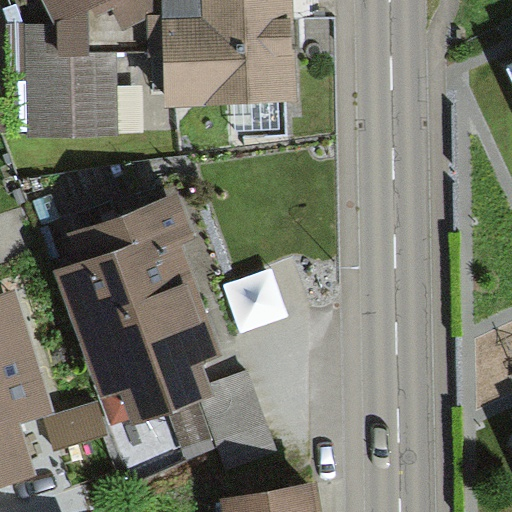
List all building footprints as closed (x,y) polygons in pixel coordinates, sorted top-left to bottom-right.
[(47,0),(56,17),(59,16),(59,22),(60,52),(117,50),(150,50),(149,14),(162,14),(161,0),(47,0)] [(299,103),(295,0),(161,0),(162,14),(149,14),(150,50),(152,94),(166,93),(167,107),(299,103)] [(29,138),(119,135),(117,50),(60,52),(59,22),(26,23),(26,26),(10,26),(12,83),(28,83),(29,138)] [(79,256),(51,267),(100,398),(122,389),(133,419),(217,388),(206,359),(223,353),(183,245),(196,240),(179,194),(71,234),(79,256)] [(14,287),(0,291),(0,483),(35,473),(21,424),(52,415),(14,287)] [(249,378),(164,410),(182,458),(215,446),(228,481),(280,462),(249,378)] [(110,432),(100,399),(46,416),(56,450),(110,432)] [(319,511),(315,486),(223,503),(224,511),(319,511)]
